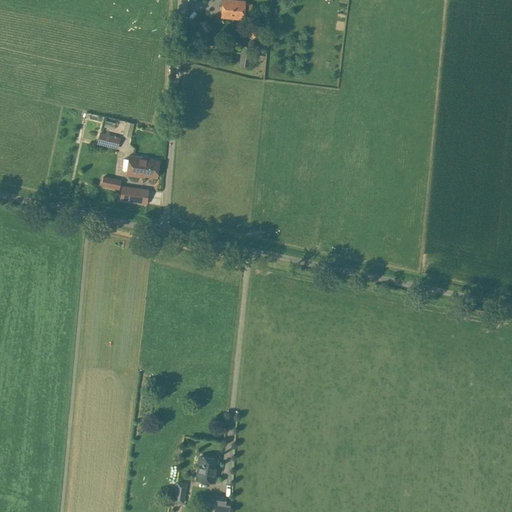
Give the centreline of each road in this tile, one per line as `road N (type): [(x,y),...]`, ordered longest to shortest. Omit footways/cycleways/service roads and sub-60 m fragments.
road 1 (unclassified): [(511,305),(164,232)]
road 2 (unclassified): [(164,232),(182,0)]
road 3 (unclassified): [(164,232),(0,194)]
